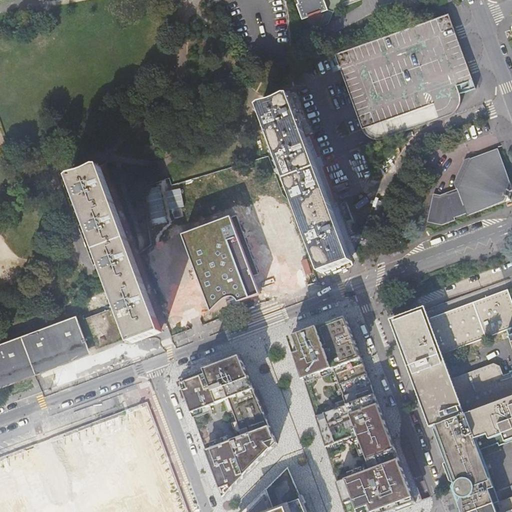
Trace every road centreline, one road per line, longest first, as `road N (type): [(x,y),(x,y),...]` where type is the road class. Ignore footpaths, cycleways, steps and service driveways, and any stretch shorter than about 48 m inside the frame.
road 1 (residential): [(357,284),(443,511)]
road 2 (residential): [(152,360),(357,284)]
road 3 (unclassified): [(511,101),(420,136),(360,206),(343,212)]
road 4 (residential): [(357,284),(511,225)]
road 5 (residential): [(0,417),(152,360)]
road 6 (residential): [(209,511),(152,360)]
road 7 (unclassified): [(0,338),(151,283)]
